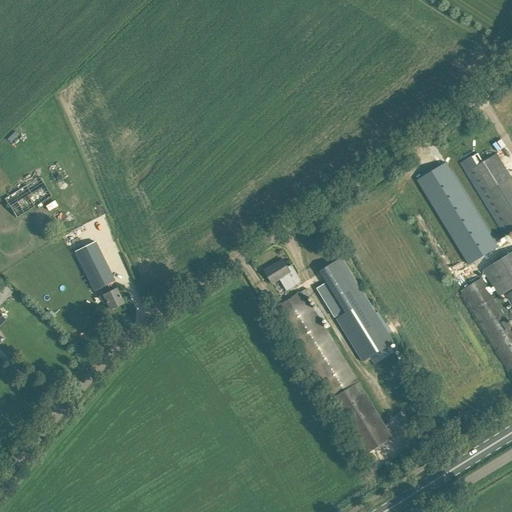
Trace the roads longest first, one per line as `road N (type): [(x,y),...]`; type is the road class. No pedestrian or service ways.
road 1 (unclassified): [(511,75),(130,335),(0,487)]
road 2 (primary): [(387,511),(511,433)]
